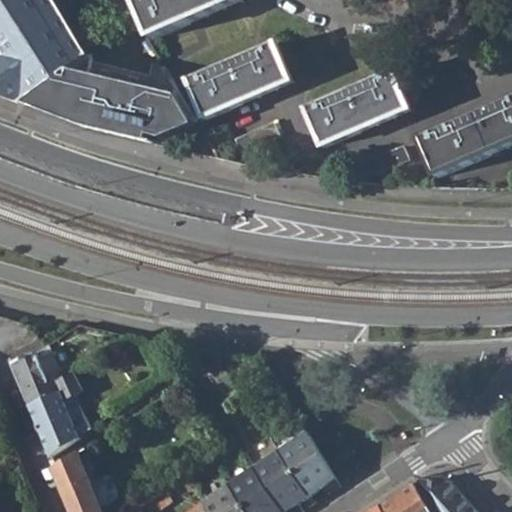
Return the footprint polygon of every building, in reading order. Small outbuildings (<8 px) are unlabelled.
[(53,0),(0,0),(0,91),(22,100),(88,56),(53,0)] [(141,0),(129,5),(146,42),(241,0),(141,0)] [(279,42),(176,88),(199,124),(295,81),(279,42)] [(96,55),(88,56),(22,100),(85,124),(155,142),(199,124),(176,88),(164,68),(161,69),(156,89),(147,87),(149,81),(102,68),(100,77),(91,74),(96,55)] [(395,71),(308,109),(325,146),(411,110),(395,71)] [(511,100),(422,138),(438,178),(511,146),(511,100)] [(273,125),(236,140),(243,153),(278,137),(273,125)] [(402,148),(358,167),(363,179),(408,159),(402,148)] [(37,353),(12,363),(29,406),(55,395),(52,388),(39,356),(37,353)] [(163,362),(144,378),(149,386),(170,372),(163,362)] [(67,375),(71,384),(77,381),(73,371),(67,375)] [(61,379),(65,385),(66,388),(71,384),(67,375),(61,379)] [(55,395),(29,406),(50,456),(84,433),(66,388),(65,385),(59,388),(58,386),(52,388),(55,395)] [(280,451),(309,498),(324,489),(328,496),(340,487),(298,422),(273,438),(280,451)] [(106,511),(80,450),(55,466),(73,511),(106,511)] [(256,468),(283,511),(302,511),(299,506),(309,498),(280,451),(256,468)] [(231,484),(248,511),(283,511),(256,468),(231,484)] [(419,480),(413,484),(429,511),(468,511),(448,482),(419,480)] [(207,511),(248,511),(231,484),(204,502),(207,511)] [(429,511),(413,484),(379,507),(381,511),(429,511)] [(163,486),(139,502),(145,511),(170,496),(163,486)] [(207,511),(204,502),(187,511),(207,511)]
